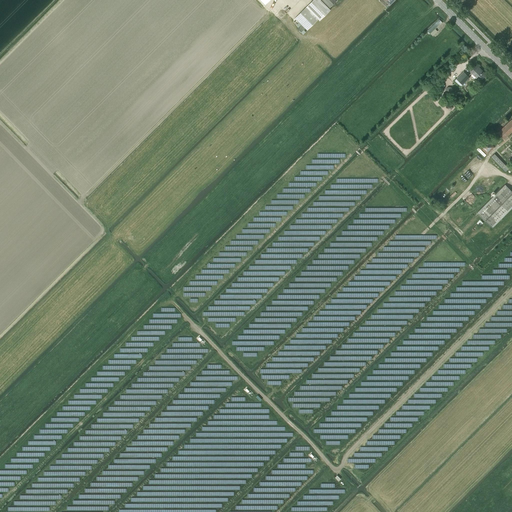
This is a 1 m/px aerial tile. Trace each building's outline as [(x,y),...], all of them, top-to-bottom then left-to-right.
[(330,10),(329,8),(320,0),(312,0),(306,7),(318,19),(319,20),(330,10)] [(320,0),(329,8),(332,6),(336,1),(335,0),(320,0)] [(295,18),(307,30),(318,19),(306,7),(295,18)] [(485,76),(485,75),(486,74),(476,65),(470,71),(476,77),(474,79),(477,83),(481,79),(482,79),(483,79),(484,79),(485,78),(485,77),(485,76)] [(454,81),(460,87),(469,77),(463,71),(454,81)] [(511,131),(511,118),(497,133),(504,139),(511,131)] [(494,147),(487,139),(479,147),(487,154),(494,147)] [(494,153),(491,157),(505,172),(508,168),(494,153)] [(511,192),(504,184),(477,213),(492,228),(511,207),(511,192)]
